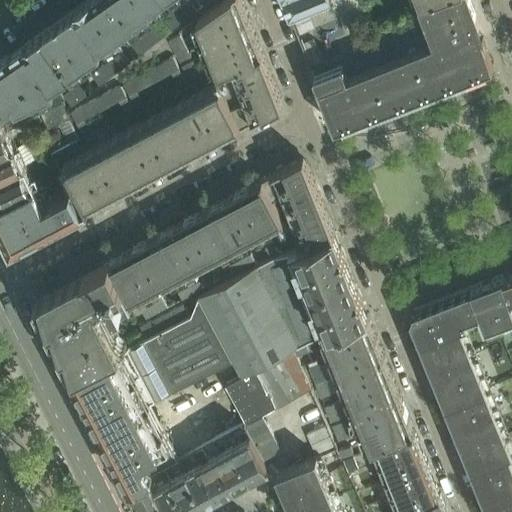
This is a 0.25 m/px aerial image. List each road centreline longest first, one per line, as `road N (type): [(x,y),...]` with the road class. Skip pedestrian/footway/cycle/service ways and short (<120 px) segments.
road 1 (residential): [(307,113),(468,511)]
road 2 (residential): [(307,113),(0,281)]
road 3 (tertiary): [(105,511),(0,302)]
road 4 (residential): [(262,0),(307,113)]
